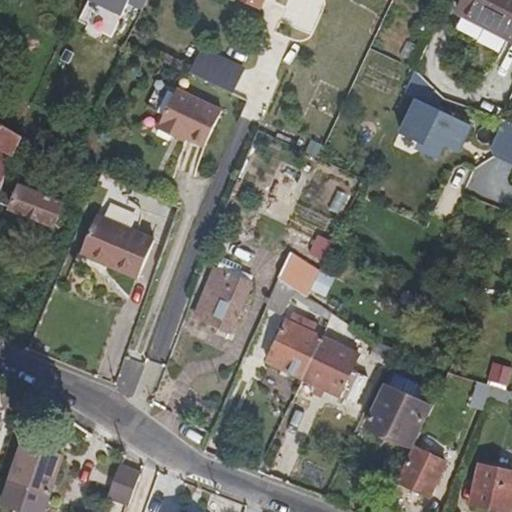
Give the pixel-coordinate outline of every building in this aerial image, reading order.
[(129,0),(86,0),(87,0),(121,17),(129,0)] [(234,0),(258,10),(262,0),(234,0)] [(511,44),(511,0),(461,0),(454,15),(511,44)] [(231,95),(243,72),(203,52),(191,75),(231,95)] [(207,148),(222,112),(177,91),(159,131),(176,140),(179,134),(188,139),(207,148)] [(461,141),(467,127),(412,100),(397,132),(419,143),(416,149),(435,158),(442,144),(450,148),(455,138),(461,141)] [(0,181),(3,176),(13,154),(20,139),(0,127),(0,181)] [(186,144),(188,139),(179,134),(176,140),(186,144)] [(34,163),(40,148),(39,148),(20,139),(13,154),(34,163)] [(62,206),(34,196),(38,186),(21,179),(19,182),(3,176),(0,181),(0,207),(53,227),(62,206)] [(138,279),(153,242),(96,218),(80,254),(138,279)] [(317,235),(311,256),(328,260),(333,239),(317,235)] [(315,274),(287,256),(276,282),(290,291),(304,300),(308,291),(315,274)] [(323,298),(333,279),(317,272),(315,274),(308,291),(323,298)] [(229,334),(247,288),(211,273),(193,319),(229,334)] [(287,297),(290,291),(276,282),(264,311),(279,318),(287,297)] [(330,317),(304,300),(290,291),(287,297),(328,322),(330,317)] [(481,300),(474,317),(469,327),(477,331),(489,303),(481,300)] [(300,381),(320,340),(309,335),(313,327),(290,316),(286,325),(283,323),(263,364),(278,370),(287,375),(300,381)] [(346,327),(330,317),(328,322),(326,327),(343,339),(350,329),(346,327)] [(352,405),(365,378),(348,371),(355,356),(320,340),(300,381),(323,391),(352,405)] [(382,368),(390,351),(375,344),(367,361),(382,368)] [(510,371),(492,366),(487,381),(505,387),(510,371)] [(287,375),(278,370),(273,381),(282,385),(287,375)] [(364,430),(407,450),(426,409),(424,408),(431,394),(393,377),(387,390),(384,388),(364,430)] [(323,391),(300,381),(293,396),(308,403),(310,398),(318,402),(323,391)] [(486,401),(491,388),(477,384),(468,410),(481,414),(486,401)] [(507,406),(511,394),(491,388),(486,401),(507,406)] [(20,511),(44,511),(62,460),(22,446),(2,506),(20,511)] [(426,499),(443,465),(412,451),(395,484),(426,499)] [(131,496),(140,473),(119,465),(110,489),(131,496)] [(496,511),(508,511),(511,495),(511,473),(477,466),(468,506),(496,511)]
